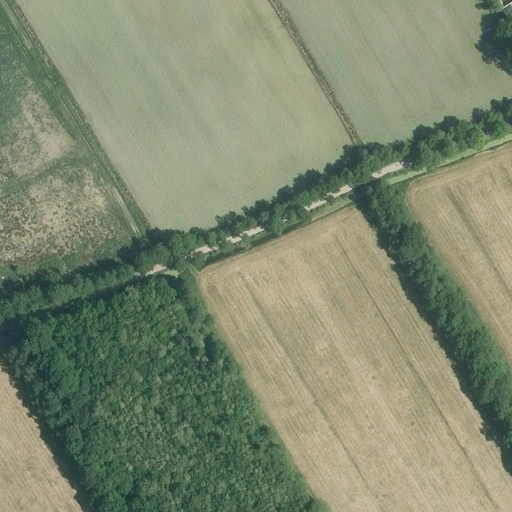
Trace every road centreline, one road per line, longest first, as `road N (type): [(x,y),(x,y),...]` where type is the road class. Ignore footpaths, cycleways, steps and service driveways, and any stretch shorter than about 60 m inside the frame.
road 1 (track): [(0,328),(511,121)]
road 2 (track): [(120,511),(7,325)]
